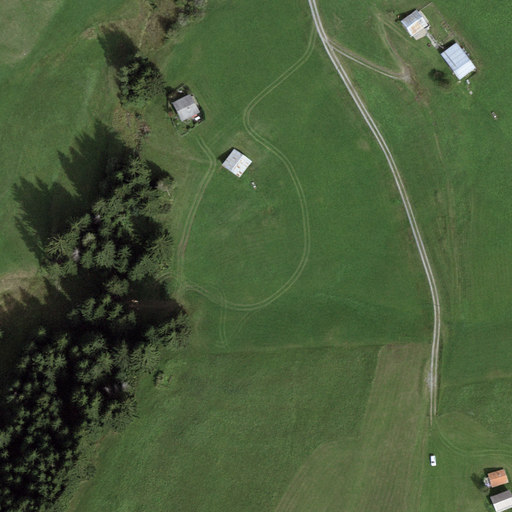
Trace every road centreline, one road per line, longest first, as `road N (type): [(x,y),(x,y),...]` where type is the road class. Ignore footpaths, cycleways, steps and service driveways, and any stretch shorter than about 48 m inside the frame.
road 1 (track): [(420,511),(435,395),(434,287),(389,159),(325,41),(312,0)]
road 2 (track): [(464,97),(378,18),(408,72),(404,79),(325,41)]
